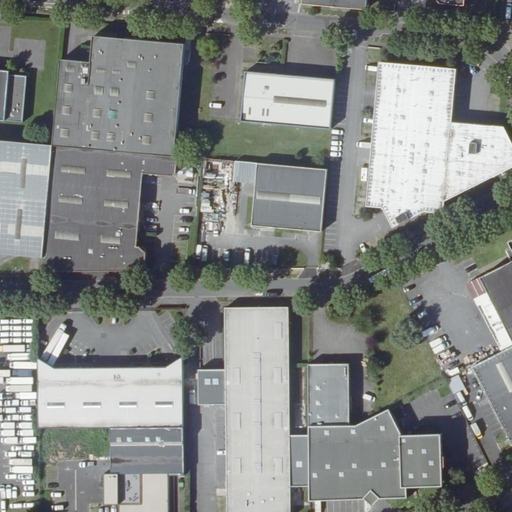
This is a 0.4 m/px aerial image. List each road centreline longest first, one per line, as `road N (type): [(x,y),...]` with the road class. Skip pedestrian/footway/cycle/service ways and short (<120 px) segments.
road 1 (unclassified): [(511,196),(322,285),(0,288)]
road 2 (unclassified): [(511,68),(492,44),(471,37),(58,0)]
road 3 (unknown): [(347,273),(364,28)]
